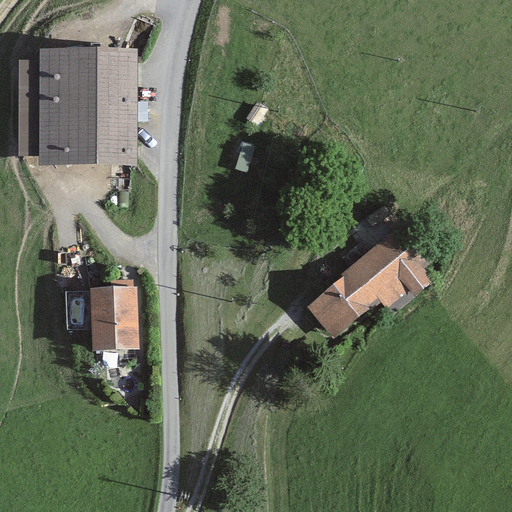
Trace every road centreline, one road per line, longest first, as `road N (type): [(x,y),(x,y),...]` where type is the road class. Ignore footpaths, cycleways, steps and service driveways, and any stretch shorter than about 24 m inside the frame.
road 1 (unclassified): [(194,0),(179,67),(167,255),(172,447),(164,511)]
road 2 (track): [(45,176),(97,213),(123,246),(167,255)]
